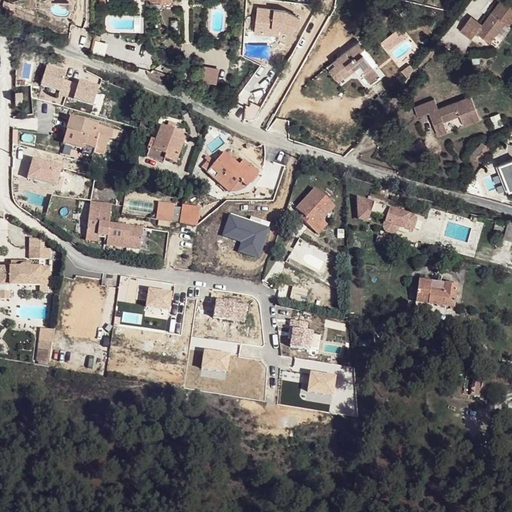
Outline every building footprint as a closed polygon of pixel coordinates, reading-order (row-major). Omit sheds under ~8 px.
[(470,15),(459,29),(470,38),(475,32),(483,38),(488,31),(493,35),(503,22),(507,26),(511,19),(511,3),(507,0),(499,0),(481,24),(470,15)] [(488,31),(483,38),(488,42),(493,35),(488,31)] [(375,63),(359,42),(345,52),(350,58),(360,51),(372,66),(375,63)] [(345,52),(330,64),(332,67),(327,71),(332,78),(338,74),(341,78),(352,70),(358,77),(362,74),(370,84),(380,77),(372,66),(360,51),(350,58),(345,52)] [(450,70),(447,62),(423,70),(426,79),(450,70)] [(409,65),(401,72),(406,78),(412,70),(409,65)] [(204,66),(202,82),(216,85),(219,69),(204,66)] [(338,74),(332,78),(335,82),(341,78),(338,74)] [(436,96),(416,103),(419,113),(430,109),(439,132),(448,129),(444,119),(461,112),(465,123),(481,117),(472,93),(439,105),(436,96)] [(94,135),(96,126),(70,117),(65,132),(62,144),(81,150),(82,146),(93,150),(98,136),(94,135)] [(169,122),(167,128),(173,130),(176,124),(169,122)] [(112,140),(114,132),(96,126),(94,135),(98,136),(109,139),(112,140)] [(176,162),(185,135),(173,130),(167,128),(161,126),(156,142),(153,150),(166,154),(165,158),(166,158),(176,162)] [(104,157),(109,139),(98,136),(93,150),(92,153),(104,157)] [(153,150),(156,142),(152,141),(147,158),(164,164),(166,158),(165,158),(166,154),(153,150)] [(239,181),(246,172),(238,165),(224,153),(215,163),(207,172),(230,191),(239,181)] [(215,163),(209,158),(202,168),(207,172),(215,163)] [(242,160),(238,165),(246,172),(239,181),(245,186),(257,172),(242,160)] [(511,192),(511,164),(500,169),(510,193),(511,192)] [(331,204),(312,187),(295,206),(305,215),(302,218),(316,231),(325,221),(319,217),(331,204)] [(363,201),(353,197),(354,208),(357,208),(354,219),(362,222),(365,215),(365,212),(369,213),(381,218),(377,230),(392,234),(393,226),(408,231),(412,216),(385,208),(386,203),(364,196),(363,201)] [(157,202),(155,219),(175,222),(180,206),(172,205),(172,204),(157,202)] [(110,206),(89,203),(85,240),(97,242),(97,235),(107,236),(106,245),(139,249),(142,228),(108,224),(110,206)] [(195,225),(197,209),(181,205),(176,222),(195,225)] [(261,259),(271,227),(230,213),(222,235),(241,241),(238,251),(261,259)] [(506,225),(495,222),(493,232),(502,233),(502,232),(505,233),(506,225)] [(511,226),(507,225),(502,242),(511,245),(511,226)] [(46,252),(27,251),(26,261),(46,262),(46,252)] [(7,269),(0,268),(0,286),(9,287),(46,288),(46,270),(28,270),(7,269)] [(201,291),(240,296),(241,292),(233,287),(198,281),(195,303),(199,303),(201,291)] [(453,308),(456,287),(417,281),(415,302),(453,308)] [(9,287),(0,286),(0,301),(9,302),(9,287)] [(111,304),(113,290),(94,287),(91,301),(111,304)] [(193,352),(199,303),(195,303),(113,290),(111,304),(110,314),(106,340),(133,344),(193,352)] [(233,348),(240,296),(201,291),(199,303),(193,352),(195,353),(231,357),(233,348)] [(100,312),(80,309),(78,320),(99,323),(100,312)] [(106,340),(110,314),(100,312),(99,323),(78,320),(71,319),(68,335),(106,340)] [(346,326),(332,323),(330,330),(344,333),(346,326)] [(133,344),(106,340),(104,356),(124,359),(124,356),(131,357),(133,344)] [(51,344),(39,343),(36,364),(48,365),(51,344)] [(247,389),(252,351),(233,348),(231,357),(228,384),(228,385),(247,389)] [(228,384),(231,357),(195,353),(191,378),(228,384)] [(492,378),(481,376),(478,392),(490,393),(492,378)] [(333,393),(321,389),(317,401),(330,405),(333,393)] [(284,396),(269,394),(268,400),(284,403),(284,396)]
